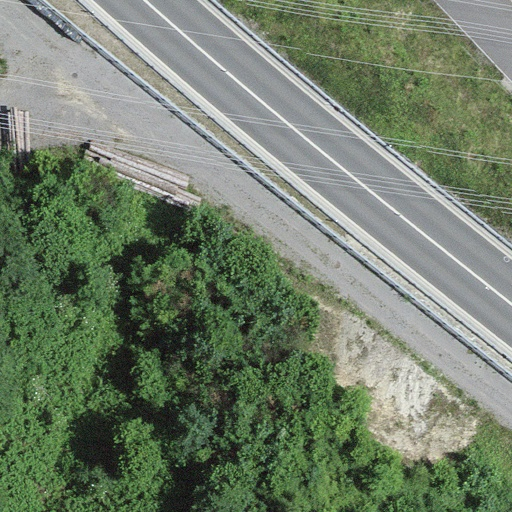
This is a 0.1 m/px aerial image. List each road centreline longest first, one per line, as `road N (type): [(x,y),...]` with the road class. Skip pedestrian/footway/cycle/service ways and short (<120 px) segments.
road 1 (track): [(511,417),(0,6)]
road 2 (trunk): [(511,290),(146,0)]
